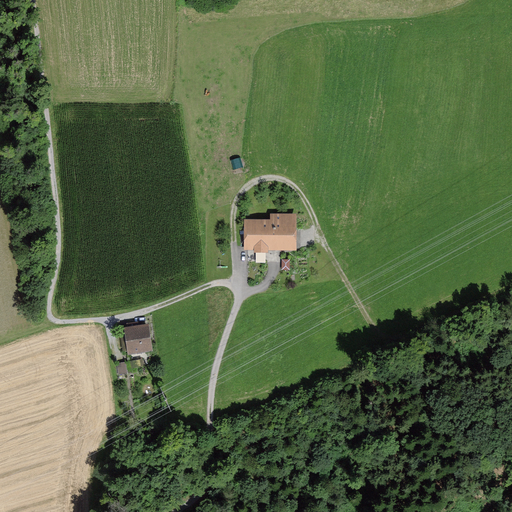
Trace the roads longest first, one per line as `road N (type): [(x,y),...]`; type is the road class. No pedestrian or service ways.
road 1 (track): [(37,0),(63,237),(45,316),(54,322),(128,315),(222,282),(237,293),(212,374),(211,473),(172,511)]
road 2 (track): [(235,246),(241,191),(254,181),(287,181),(302,195),(382,349)]
